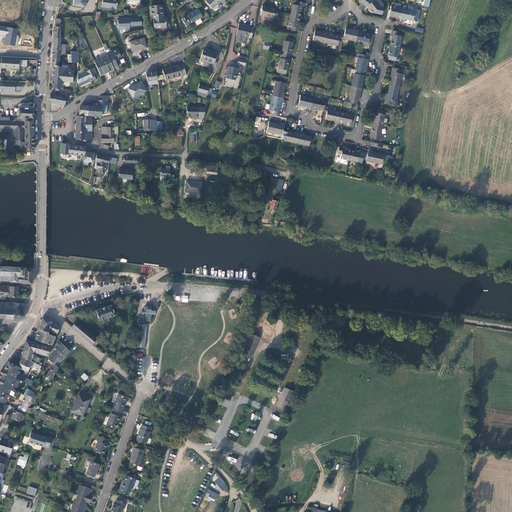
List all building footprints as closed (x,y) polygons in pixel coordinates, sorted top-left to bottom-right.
[(102,0),(101,7),(109,8),(108,10),(115,11),(115,9),(116,9),(117,0),(102,0)] [(221,0),(206,0),(206,1),(212,8),(221,0)] [(374,0),(371,2),(369,0),(368,0),(364,3),(366,7),(367,6),(372,13),(380,7),(375,0),(374,0)] [(290,15),(300,17),(302,6),(303,7),(304,3),(297,1),(297,5),(292,4),(290,15)] [(163,21),(163,18),(162,5),(150,6),(150,16),(153,16),(153,28),(166,28),(166,21),(163,21)] [(279,10),(275,10),(276,8),(262,5),(260,15),(273,18),(271,28),(275,28),(278,12),(279,10)] [(397,18),(401,19),(403,8),(391,6),(389,15),(397,17),(397,18)] [(197,8),(185,15),(185,16),(182,19),(186,26),(191,24),(192,24),(194,23),(195,21),(202,17),(197,8)] [(403,8),(401,19),(404,20),(405,19),(417,22),(419,12),(403,8)] [(300,17),(290,15),(288,25),(292,26),(291,30),(298,31),(299,27),(298,27),(300,17)] [(141,18),(118,19),(119,29),(130,29),(129,26),(142,26),(141,18)] [(244,37),(247,37),(248,38),(248,37),(251,38),(254,27),(250,27),(250,26),(239,24),(236,35),(237,35),(236,39),(243,41),(244,37)] [(344,37),(343,38),(356,41),(358,30),(354,29),(354,30),(345,28),(344,37)] [(325,43),(328,32),(323,31),(323,32),(315,30),(313,40),(325,43)] [(363,31),(358,30),(356,41),(363,43),(362,46),(368,47),(368,44),(371,34),(362,32),(363,31)] [(390,45),(391,45),(400,47),(402,36),(398,35),(399,32),(392,30),(391,34),(392,34),(390,45)] [(340,38),(340,36),(332,34),(332,33),(328,32),(325,43),(338,46),(340,38)] [(287,41),(284,40),(282,51),(283,51),(282,55),(289,56),(290,52),(291,53),(294,39),(288,37),(287,41)] [(60,38),(54,38),(53,49),(60,49),(60,55),(62,55),(62,54),(65,54),(65,45),(60,44),(60,43),(61,43),(61,38),(60,38)] [(130,42),(132,51),(146,47),(144,39),(130,42)] [(391,45),(390,52),(389,55),(390,56),(389,59),(396,61),(397,57),(398,57),(400,47),(391,45)] [(107,53),(114,69),(118,67),(115,59),(116,59),(115,57),(117,56),(118,58),(121,57),(118,49),(111,52),(111,51),(109,52),(107,47),(104,48),(107,53)] [(217,54),(203,50),(200,60),(213,64),(217,54)] [(355,70),(357,70),(364,72),(365,72),(368,59),(366,59),(367,55),(360,54),(359,58),(358,57),(355,70)] [(281,69),(280,73),(286,74),(289,60),(288,60),(289,56),(282,55),(281,58),(280,58),(278,68),(281,69)] [(100,75),(113,69),(108,56),(94,61),(100,75)] [(27,62),(27,60),(12,59),(0,58),(0,72),(1,72),(1,68),(19,69),(20,65),(27,66),(27,64),(28,65),(29,65),(30,64),(30,63),(30,62),(29,61),(28,62),(27,62)] [(66,65),(62,65),(61,66),(61,77),(62,77),(62,81),(72,82),(73,72),(67,71),(68,67),(68,65),(67,65),(67,61),(68,61),(68,60),(66,59),(66,65)] [(179,66),(179,65),(162,69),(165,80),(186,75),(183,65),(179,66)] [(232,65),(229,65),(228,67),(226,67),(224,78),(226,78),(225,81),(234,83),(236,75),(239,76),(241,66),(235,65),(235,68),(232,67),(232,65)] [(52,76),(61,77),(61,66),(59,66),(53,66),(52,76)] [(153,72),(152,73),(146,73),(147,81),(151,80),(151,85),(158,84),(156,66),(152,68),(153,72)] [(84,72),(77,75),(77,82),(79,86),(95,79),(93,74),(96,73),(93,68),(84,72)] [(393,72),(391,77),(391,78),(389,86),(399,88),(402,74),(398,73),(399,69),(392,68),(392,72),(393,72)] [(356,74),(354,73),(351,86),(361,88),(364,76),(363,75),(364,72),(357,70),(356,74)] [(61,87),(62,81),(62,77),(61,77),(52,76),(52,87),(55,87),(55,90),(59,90),(59,87),(61,87)] [(0,91),(15,92),(15,86),(15,81),(4,81),(4,78),(0,77),(0,91)] [(132,98),(146,91),(141,81),(128,89),(132,98)] [(275,81),(272,95),(283,98),(284,93),(283,93),(285,83),(275,81)] [(213,89),(209,88),(199,85),(198,91),(197,95),(209,98),(213,89)] [(361,88),(351,86),(349,99),(350,99),(349,102),(356,104),(357,100),(359,101),(361,88)] [(386,99),(385,99),(385,103),(397,106),(398,102),(396,101),(399,88),(389,86),(388,93),(388,94),(386,99)] [(67,97),(61,95),(55,94),(50,94),(50,105),(54,106),(55,103),(64,105),(65,105),(67,97)] [(97,100),(97,103),(98,104),(98,106),(92,106),(82,105),(80,107),(79,115),(91,116),(101,116),(101,113),(107,113),(107,105),(108,95),(102,96),(102,98),(100,98),(99,100),(97,100)] [(283,98),(272,95),(269,110),(279,112),(281,102),(282,102),(283,98)] [(306,108),(310,109),(313,98),(300,95),(298,105),(306,107),(306,108)] [(323,111),(324,108),(325,101),(313,98),(310,109),(315,110),(315,109),(323,111)] [(198,118),(199,107),(187,106),(186,116),(194,116),(194,119),(198,118)] [(34,108),(19,107),(18,117),(18,118),(33,119),(34,108)] [(327,109),(327,112),(325,119),(333,121),(333,122),(338,123),(340,112),(327,109)] [(374,123),(382,125),(385,114),(384,114),(384,110),(377,109),(377,113),(376,113),(375,116),(374,123)] [(353,115),(340,112),(338,123),(342,124),(342,123),(350,125),(353,115)] [(86,124),(92,124),(92,120),(91,117),(86,116),(76,116),(76,123),(86,123),(86,124)] [(18,118),(18,117),(12,121),(11,118),(10,119),(9,120),(9,121),(8,121),(8,117),(0,117),(0,121),(0,120),(0,129),(14,130),(15,130),(15,132),(14,132),(14,145),(20,145),(20,150),(34,150),(34,135),(33,119),(18,118)] [(144,131),(150,131),(150,130),(156,130),(162,130),(162,121),(156,121),(156,120),(144,120),(144,131)] [(282,135),(283,131),(285,124),(280,123),(280,124),(269,121),(267,132),(282,135)] [(86,123),(76,123),(76,132),(87,132),(87,131),(92,131),(92,124),(86,124),(86,123)] [(374,123),(372,129),(370,138),(382,140),(383,135),(380,134),(382,125),(374,123)] [(297,143),(299,133),(295,132),(295,133),(287,131),(287,132),(283,131),(282,135),(282,139),(285,140),(285,141),(297,143)] [(87,132),(76,132),(76,133),(76,138),(76,140),(80,140),(83,140),(86,140),(92,140),(92,132),(87,132)] [(303,134),(299,133),(297,143),(309,146),(311,136),(303,135),(303,134)] [(114,143),(114,135),(106,135),(101,135),(101,143),(114,143)] [(85,156),(85,152),(85,147),(70,145),(70,144),(61,143),(60,153),(84,156),(85,156)] [(340,158),(349,160),(351,150),(343,149),(343,147),(339,146),(337,153),(341,154),(340,158)] [(362,159),(364,152),(360,151),(360,152),(351,150),(349,160),(358,162),(359,158),(362,159)] [(368,153),(366,160),(366,161),(382,164),(384,154),(373,152),(373,151),(368,150),(368,153)] [(94,153),(85,152),(85,156),(84,156),(82,164),(87,165),(88,161),(93,162),(94,153)] [(110,157),(96,153),(94,168),(96,168),(96,169),(99,169),(99,173),(104,173),(105,168),(108,169),(110,157)] [(207,168),(207,173),(216,174),(218,166),(200,163),(200,167),(207,168)] [(165,176),(165,178),(169,178),(169,177),(171,177),(171,178),(173,178),(173,174),(170,174),(170,170),(166,170),(166,168),(161,168),(161,172),(160,172),(160,176),(165,176)] [(132,170),(119,169),(118,178),(123,178),(122,181),(126,182),(127,179),(131,179),(133,179),(134,173),(132,172),(132,170)] [(275,188),(278,178),(272,176),(269,186),(275,188)] [(276,188),(281,190),(284,180),(279,178),(276,188)] [(186,192),(200,193),(201,183),(187,182),(186,192)] [(275,211),(278,201),(272,200),(269,209),(275,211)] [(19,266),(0,265),(0,280),(16,281),(31,283),(33,268),(19,266)] [(17,286),(9,285),(9,291),(8,291),(8,296),(17,296),(17,286)] [(0,309),(6,310),(6,318),(23,319),(24,303),(0,301),(0,309)] [(110,312),(107,302),(107,301),(91,307),(95,318),(110,312)] [(151,311),(151,304),(147,304),(147,301),(142,301),(142,303),(139,303),(139,307),(137,307),(137,309),(150,311),(151,311)] [(233,309),(228,311),(231,319),(237,317),(233,309)] [(49,331),(51,322),(53,317),(52,317),(47,315),(43,314),(35,339),(52,345),(55,336),(56,333),(49,331)] [(71,318),(67,324),(90,343),(95,338),(71,318)] [(57,333),(60,325),(51,322),(49,331),(56,333),(57,333)] [(141,322),(133,322),(131,345),(139,345),(141,322)] [(254,322),(250,332),(257,335),(265,339),(270,328),(254,322)] [(257,335),(250,332),(245,330),(240,340),(254,342),(257,335)] [(53,346),(64,357),(70,350),(58,339),(53,346)] [(34,351),(36,343),(35,342),(35,343),(26,340),(24,349),(33,351),(34,351)] [(254,342),(240,340),(235,351),(247,356),(254,342)] [(50,347),(36,343),(34,351),(35,352),(48,355),(50,347)] [(56,366),(64,357),(53,346),(51,348),(54,350),(47,358),(49,360),(48,361),(51,365),(45,373),(50,376),(57,367),(56,366)] [(33,351),(24,349),(22,356),(29,360),(30,359),(31,358),(33,351)] [(288,355),(278,355),(278,363),(288,363),(288,355)] [(29,360),(22,356),(19,363),(27,367),(29,364),(39,369),(40,366),(39,365),(29,360)] [(23,381),(24,381),(25,379),(29,368),(27,367),(19,363),(18,366),(10,362),(8,361),(2,372),(16,378),(23,381)] [(14,382),(16,378),(2,372),(0,371),(0,381),(12,387),(14,388),(16,390),(19,385),(14,382)] [(84,372),(80,376),(85,381),(89,377),(84,372)] [(165,373),(162,382),(170,385),(173,376),(165,373)] [(0,396),(6,399),(12,387),(0,381),(0,396)] [(288,389),(280,385),(272,402),(280,406),(288,389)] [(24,395),(25,396),(26,394),(33,398),(35,393),(27,389),(24,395)] [(73,411),(81,395),(78,393),(71,410),(73,411)] [(28,407),(33,398),(26,394),(25,396),(20,406),(27,410),(28,407)] [(90,399),(81,395),(73,411),(83,415),(90,399)] [(113,410),(122,413),(125,404),(124,404),(126,398),(118,396),(113,410)] [(63,422),(28,407),(27,410),(26,412),(61,426),(63,422)] [(118,422),(122,413),(113,410),(112,409),(110,414),(111,414),(107,426),(116,429),(118,422)] [(19,422),(23,414),(14,411),(11,419),(19,422)] [(146,431),(140,428),(137,435),(138,435),(137,441),(146,444),(149,436),(148,435),(151,428),(148,427),(146,431)] [(45,437),(30,432),(27,442),(28,442),(27,444),(32,445),(33,443),(42,447),(43,446),(48,448),(51,438),(45,437)] [(108,441),(98,437),(96,442),(98,442),(94,451),(104,455),(107,446),(106,446),(108,441)] [(0,438),(0,445),(12,449),(14,443),(0,438)] [(12,449),(0,445),(0,451),(8,454),(8,455),(10,456),(13,449),(12,449)] [(143,451),(133,447),(132,451),(132,452),(131,456),(132,456),(129,463),(137,466),(138,466),(139,463),(142,455),(143,451)] [(0,463),(7,466),(9,459),(7,458),(0,456),(0,463)] [(99,466),(90,463),(86,476),(94,479),(99,466)] [(132,487),(133,488),(136,479),(126,476),(123,483),(122,482),(118,492),(129,496),(130,491),(132,487)] [(222,491),(228,487),(219,476),(214,481),(222,491)] [(78,496),(91,501),(92,498),(88,496),(89,494),(90,495),(92,494),(93,491),(80,486),(78,490),(80,491),(78,496)] [(37,490),(29,488),(27,494),(35,496),(37,490)] [(206,493),(209,494),(207,498),(215,501),(218,493),(208,489),(206,493)] [(90,505),(91,501),(78,496),(76,501),(75,501),(73,505),(86,510),(87,507),(86,505),(85,505),(86,503),(90,505)] [(118,500),(117,500),(115,504),(113,504),(111,509),(112,510),(111,511),(122,511),(124,507),(125,508),(126,503),(125,502),(118,500)]
